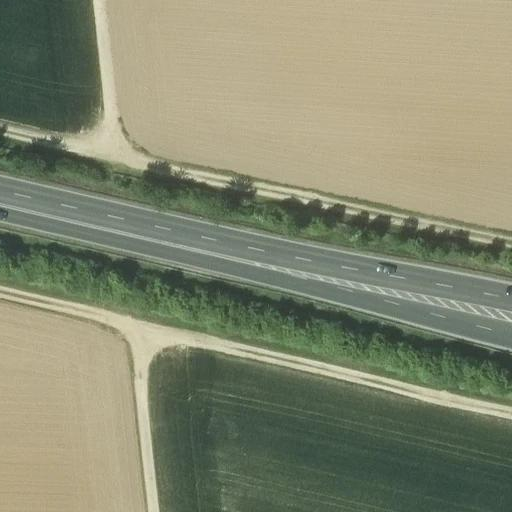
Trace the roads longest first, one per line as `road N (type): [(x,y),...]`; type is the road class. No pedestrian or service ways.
road 1 (track): [(511,417),(0,298)]
road 2 (track): [(0,136),(307,208),(511,242)]
road 3 (trunk): [(261,258),(0,198)]
road 4 (trunk): [(261,258),(511,333)]
road 5 (trunk): [(511,301),(261,258)]
road 6 (track): [(149,511),(132,332)]
road 7 (track): [(110,162),(94,0)]
